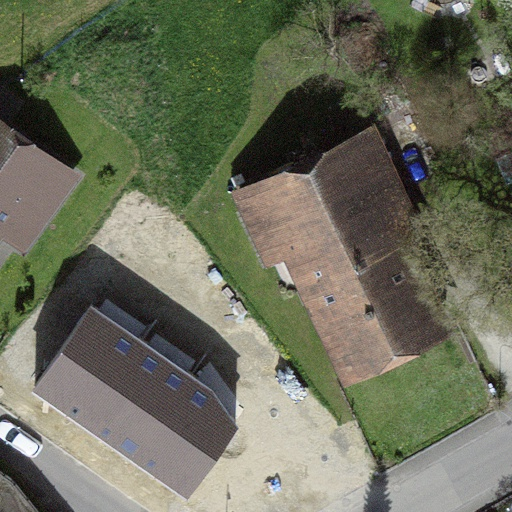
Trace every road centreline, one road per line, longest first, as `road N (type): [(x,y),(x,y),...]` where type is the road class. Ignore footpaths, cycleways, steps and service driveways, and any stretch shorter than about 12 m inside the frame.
road 1 (residential): [(121,511),(0,426)]
road 2 (residential): [(402,511),(511,455)]
